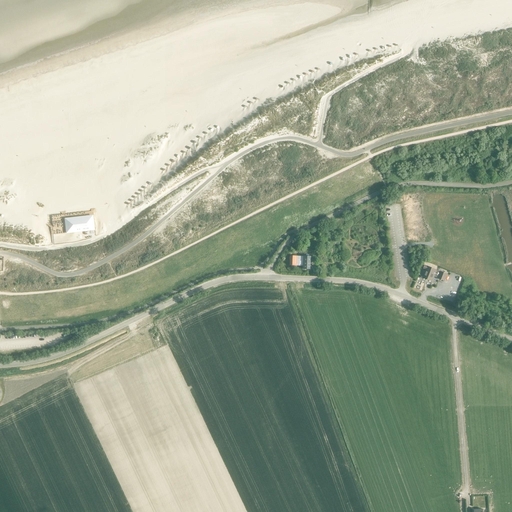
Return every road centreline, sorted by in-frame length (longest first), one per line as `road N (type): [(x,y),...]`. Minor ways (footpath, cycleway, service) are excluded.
road 1 (tertiary): [(0,365),(46,359),(216,281),(266,277)]
road 2 (tertiary): [(511,340),(374,286),(266,277)]
road 3 (track): [(0,246),(52,249),(105,237),(177,186),(225,165)]
road 4 (track): [(318,146),(328,97),(415,48)]
